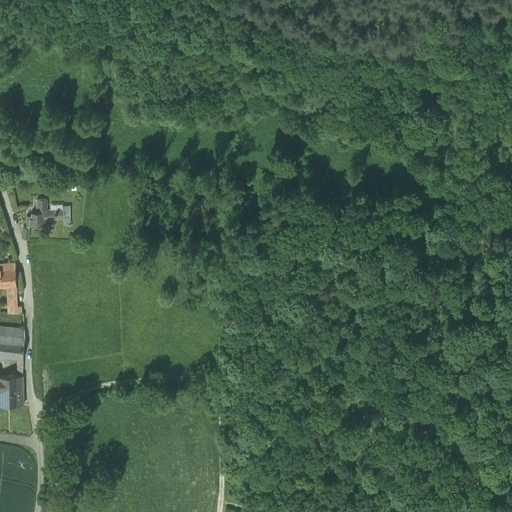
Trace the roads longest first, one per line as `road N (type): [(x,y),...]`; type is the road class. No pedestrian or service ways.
road 1 (unclassified): [(32,408),(125,383),(209,383),(219,400),(219,511)]
road 2 (residential): [(0,185),(23,262),(32,408)]
